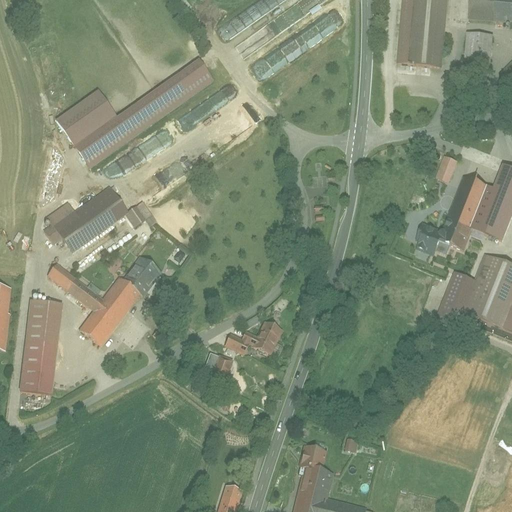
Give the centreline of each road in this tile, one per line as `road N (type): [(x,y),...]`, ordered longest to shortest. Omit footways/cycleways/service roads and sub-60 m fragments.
road 1 (residential): [(295,143),(303,228),(271,298),(50,420),(0,431)]
road 2 (tertiary): [(253,511),(350,206),(359,142)]
road 3 (residential): [(295,143),(248,96),(182,0)]
road 4 (residential): [(511,109),(359,142)]
road 5 (tertiary): [(359,142),(365,0)]
